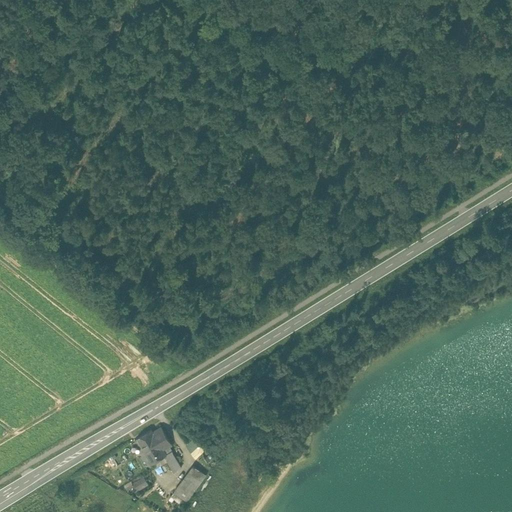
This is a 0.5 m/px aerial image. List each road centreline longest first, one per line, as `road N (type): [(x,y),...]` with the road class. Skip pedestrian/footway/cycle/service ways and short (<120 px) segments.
road 1 (secondary): [(0,499),(511,188)]
road 2 (track): [(179,0),(302,88),(376,0)]
road 3 (track): [(467,215),(302,88)]
